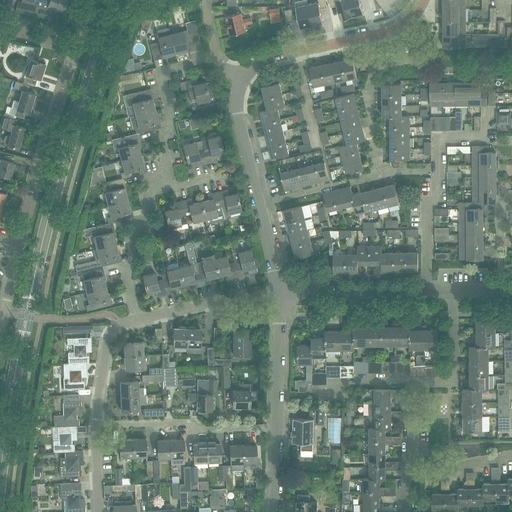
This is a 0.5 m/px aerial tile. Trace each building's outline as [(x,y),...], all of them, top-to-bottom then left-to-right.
[(7,0),(6,9),(13,11),(15,0),(7,0)] [(24,0),(24,3),(18,2),(15,11),(33,16),(34,14),(38,15),(50,20),(53,13),(52,13),(53,8),(63,12),(67,0),(24,0)] [(307,0),(304,0),(295,2),(296,6),(300,28),(312,25),(308,6),(308,4),(307,0)] [(308,4),(308,6),(312,25),(324,23),(321,9),(327,8),(327,6),(325,0),(318,0),(318,2),(308,4)] [(348,0),(328,0),(331,6),(331,7),(336,6),(337,6),(341,20),(353,16),(350,6),(348,0)] [(348,0),(350,6),(353,16),(364,13),(362,6),(360,0),(348,0)] [(443,0),(443,10),(465,10),(465,0),(443,0)] [(292,9),(285,11),(287,23),(294,21),(292,9)] [(441,17),(441,22),(466,22),(465,10),(443,10),(443,17),(441,17)] [(242,13),(236,14),(226,17),(230,35),(246,32),(244,25),(252,23),(251,18),(243,20),(242,13)] [(144,20),(141,30),(147,32),(151,23),(149,22),(144,20)] [(443,28),(444,35),(466,35),(466,22),(441,22),(441,28),(443,28)] [(170,35),(169,28),(157,31),(159,38),(158,38),(159,42),(150,45),(151,51),(160,49),(162,57),(175,54),(170,35)] [(182,32),(170,35),(175,54),(187,51),(185,42),(199,39),(198,33),(191,35),(184,36),(182,32)] [(466,35),(444,35),(444,48),(451,48),(451,50),(457,50),(457,48),(466,48),(466,35)] [(353,59),(342,61),(346,80),(357,77),(353,59)] [(31,60),(23,83),(35,87),(38,79),(40,79),(45,62),(38,60),(37,62),(31,60)] [(342,61),(331,64),(335,82),(346,80),(342,61)] [(331,64),(321,66),(325,84),(335,82),(331,64)] [(325,84),(321,66),(310,68),(314,87),(325,84)] [(196,79),(185,82),(190,101),(196,99),(197,103),(205,101),(206,106),(216,104),(211,83),(206,85),(205,82),(197,84),(196,79)] [(443,106),(443,80),(438,80),(438,83),(430,83),(431,106),(443,106)] [(448,80),(443,80),(443,106),(456,106),(455,83),(448,83),(448,80)] [(463,83),(455,83),(456,106),(468,106),(468,80),(463,80),(463,83)] [(472,80),(468,80),(468,106),(481,106),(481,90),(480,83),(472,83),(472,80)] [(16,110),(20,111),(29,114),(35,95),(27,92),(29,86),(15,82),(13,89),(22,91),(16,110)] [(262,87),(265,99),(282,95),(279,83),(262,87)] [(382,84),(382,95),(401,95),(401,84),(382,84)] [(133,105),(135,116),(155,111),(152,98),(144,101),(141,91),(125,95),(128,106),(133,105)] [(336,98),(339,110),(356,106),(353,94),(336,98)] [(265,99),(268,110),(277,108),(278,108),(285,106),(282,95),(265,99)] [(382,95),(383,106),(401,106),(401,95),(382,95)] [(327,104),(321,106),(325,117),(331,115),(327,104)] [(339,110),(342,122),(359,118),(356,106),(339,110)] [(383,117),(390,117),(401,117),(401,116),(401,106),(383,106),(383,117)] [(260,112),(263,124),(280,120),(278,108),(277,108),(268,110),(260,112)] [(155,111),(135,116),(130,118),(133,130),(134,129),(135,134),(157,129),(155,124),(158,123),(155,111)] [(22,137),(25,128),(15,125),(17,120),(3,116),(0,125),(5,126),(4,129),(12,131),(10,136),(8,136),(6,136),(4,137),(3,141),(4,143),(5,145),(7,145),(7,146),(19,149),(21,140),(21,139),(21,137),(22,137)] [(390,117),(391,128),(409,127),(409,116),(401,116),(401,117),(390,117)] [(342,122),(345,134),(362,129),(359,118),(342,122)] [(263,124),(266,136),(283,131),(280,120),(263,124)] [(391,128),(391,138),(409,138),(409,127),(391,128)] [(330,141),(336,140),(333,128),(327,129),(330,141)] [(345,134),(348,145),(357,143),(365,141),(362,129),(345,134)] [(266,136),(269,147),(286,143),(283,131),(266,136)] [(118,149),(121,161),(141,156),(135,134),(120,138),(123,148),(118,149)] [(209,147),(204,149),(207,164),(217,162),(216,156),(224,154),(220,136),(207,139),(209,147)] [(391,138),(391,149),(410,149),(409,138),(391,138)] [(207,164),(204,149),(197,150),(196,142),(183,145),(188,163),(196,161),(197,166),(207,164)] [(286,143),(269,147),(272,159),(289,155),(286,143)] [(339,147),(342,156),(359,152),(357,143),(348,145),(339,147)] [(473,147),(473,165),(499,165),(499,161),(496,161),(496,153),(488,153),(488,146),(473,147)] [(410,149),(391,149),(391,160),(410,160),(410,149)] [(342,156),(344,165),(361,161),(359,152),(342,156)] [(124,173),(120,174),(121,179),(142,174),(141,169),(144,168),(141,156),(121,161),(124,173)] [(0,175),(10,178),(14,164),(0,160),(0,161),(0,175)] [(361,161),(344,165),(346,174),(357,171),(357,173),(362,172),(362,170),(363,169),(361,161)] [(325,163),(316,165),(320,182),(329,180),(325,163)] [(316,165),(307,167),(311,184),(320,182),(316,165)] [(473,165),(473,178),(496,178),(496,170),(499,170),(499,165),(473,165)] [(307,167),(298,169),(303,187),(311,184),(307,167)] [(298,169),(290,172),(294,189),(303,187),(298,169)] [(294,189),(290,172),(281,174),(285,191),(294,189)] [(473,178),(473,190),(499,190),(499,185),(496,185),(496,178),(473,178)] [(104,193),(107,206),(127,201),(124,188),(116,190),(114,181),(107,183),(109,192),(104,193)] [(395,185),(384,188),(388,206),(399,203),(395,185)] [(346,207),(354,205),(352,196),(353,195),(351,187),(341,189),(346,207)] [(384,188),(373,190),(378,209),(388,206),(384,188)] [(337,209),(346,207),(341,189),(332,192),(337,209)] [(227,190),(217,192),(224,220),(230,218),(229,214),(241,211),(237,193),(228,195),(227,190)] [(373,190),(363,193),(367,211),(378,209),(373,190)] [(460,203),(460,209),(475,209),(475,203),(486,203),(496,203),(496,195),(499,195),(499,190),(473,190),(473,203),(460,203)] [(224,220),(217,192),(207,195),(209,200),(201,202),(205,220),(206,224),(224,220)] [(328,211),(337,209),(332,192),(324,194),(328,211)] [(354,205),(356,214),(367,211),(363,193),(353,195),(352,196),(354,205)] [(191,199),(181,201),(187,224),(205,220),(201,202),(193,204),(191,199)] [(127,201),(107,206),(110,217),(106,218),(107,223),(123,220),(122,215),(130,213),(127,201)] [(187,224),(181,201),(172,203),(173,209),(165,211),(169,228),(181,225),(182,229),(188,228),(187,224)] [(460,209),(460,222),(486,222),(486,217),(483,217),(483,209),(486,209),(486,203),(475,203),(475,209),(460,209)] [(285,211),(288,223),(305,219),(302,206),(285,211)] [(288,223),(290,235),(308,231),(305,219),(288,223)] [(460,222),(460,234),(483,234),(483,226),(486,226),(486,222),(460,222)] [(93,237),(96,249),(116,244),(113,232),(105,234),(102,225),(95,226),(98,236),(93,237)] [(290,235),(293,246),(311,242),(308,231),(290,235)] [(460,234),(460,247),(486,246),(486,242),(483,242),(483,234),(460,234)] [(311,242),(293,246),(296,258),(314,253),(311,242)] [(95,263),(75,267),(76,273),(100,267),(112,264),(111,259),(119,257),(118,251),(116,244),(96,249),(92,250),(95,263)] [(232,254),(234,262),(238,278),(256,273),(251,250),(238,253),(237,245),(231,247),(232,254)] [(382,246),(370,247),(370,264),(382,264),(382,253),(382,246)] [(486,246),(460,247),(460,259),(483,259),(483,251),(486,251),(486,246)] [(357,247),(357,255),(358,255),(358,264),(370,264),(370,247),(357,247)] [(394,253),(382,253),(382,264),(382,271),(394,271),(394,253)] [(406,253),(394,253),(394,271),(406,271),(406,253)] [(418,253),(406,253),(406,271),(418,271),(418,253)] [(196,263),(198,271),(202,286),(212,284),(211,278),(219,277),(214,259),(213,254),(201,257),(202,262),(196,263)] [(345,273),(345,255),(333,255),(334,273),(345,273)] [(358,255),(357,255),(345,255),(345,273),(358,273),(358,264),(358,255)] [(226,256),(214,259),(219,277),(227,275),(228,280),(238,278),(234,262),(228,264),(226,256)] [(160,272),(162,280),(166,295),(176,292),(175,287),(183,285),(178,267),(178,264),(166,267),(166,270),(160,272)] [(190,265),(178,267),(183,285),(191,283),(192,289),(202,286),(198,271),(192,272),(190,265)] [(103,276),(100,267),(76,273),(77,277),(82,276),(83,280),(86,293),(106,288),(103,276)] [(166,295),(162,280),(156,281),(155,273),(143,276),(147,294),(155,292),(156,297),(166,295)] [(106,288),(86,293),(89,305),(85,306),(87,311),(102,308),(101,302),(109,300),(106,288)] [(477,319),(477,333),(496,333),(495,319),(477,319)] [(354,327),(354,331),(354,346),(368,346),(368,327),(354,327)] [(382,327),(368,327),(368,346),(382,346),(382,327)] [(396,327),(382,327),(382,346),(396,346),(396,327)] [(410,327),(396,327),(396,346),(410,346),(410,327)] [(214,328),(214,338),(214,342),(222,342),(222,328),(214,328)] [(233,328),(233,342),(251,342),(251,329),(233,328)] [(173,346),(187,346),(187,329),(174,329),(173,346)] [(187,329),(187,346),(200,346),(200,329),(187,329)] [(424,330),(410,331),(410,349),(424,349),(424,330)] [(438,330),(424,330),(424,349),(438,349),(438,330)] [(326,331),(326,338),(326,350),(326,354),(340,354),(340,350),(340,331),(326,331)] [(354,331),(340,331),(340,350),(354,350),(354,346),(354,331)] [(477,333),(477,347),(489,347),(496,347),(496,333),(477,333)] [(91,338),(81,338),(67,339),(67,345),(73,345),(74,353),(68,353),(68,364),(86,364),(89,363),(89,356),(87,357),(86,352),(91,352),(91,338)] [(312,338),(312,345),(312,358),(326,357),(326,354),(326,350),(326,338),(312,338)] [(125,343),(125,356),(142,356),(142,342),(125,343)] [(251,342),(233,342),(233,355),(250,355),(251,342)] [(312,358),(312,345),(298,346),(298,364),(307,364),(307,373),(309,373),(309,380),(312,380),(312,374),(312,358)] [(470,347),(470,361),(489,361),(489,347),(477,347),(470,347)] [(142,356),(125,356),(126,369),(143,369),(142,356)] [(470,361),(470,375),(489,375),(489,361),(470,361)] [(354,362),(354,366),(355,366),(355,373),(369,373),(368,362),(354,362)] [(383,362),(368,362),(369,373),(383,373),(383,362)] [(397,362),(383,362),(383,373),(397,373),(397,362)] [(411,362),(397,362),(397,373),(410,373),(411,373),(410,365),(411,365),(411,362)] [(86,364),(68,364),(62,364),(63,389),(84,388),(84,382),(82,382),(82,377),(87,377),(86,364)] [(425,365),(411,365),(410,365),(411,373),(410,373),(410,377),(425,377),(425,365)] [(439,365),(425,365),(425,377),(439,377),(439,365)] [(326,366),(326,374),(327,374),(327,378),(340,378),(340,366),(326,366)] [(354,366),(340,366),(340,378),(355,377),(355,373),(355,366),(354,366)] [(164,374),(164,381),(164,387),(176,386),(175,368),(170,368),(163,369),(164,374)] [(327,374),(326,374),(312,374),(312,380),(312,385),(313,385),(327,385),(327,378),(327,374)] [(470,375),(470,389),(482,389),(490,389),(489,375),(470,375)] [(217,396),(217,392),(217,380),(208,380),(208,395),(197,395),(197,394),(188,394),(187,401),(197,402),(197,411),(199,411),(199,413),(205,413),(205,411),(212,411),(212,410),(214,410),(214,403),(212,403),(212,395),(217,396)] [(299,380),(299,392),(313,392),(313,385),(312,385),(312,380),(309,380),(299,380)] [(120,382),(120,397),(146,395),(144,395),(143,388),(138,388),(138,381),(120,382)] [(233,391),(233,392),(232,407),(249,407),(250,385),(242,384),(242,391),(233,391)] [(463,389),(463,403),(482,403),(482,389),(470,389),(463,389)] [(497,389),(498,403),(510,403),(509,389),(505,389),(497,389)] [(372,397),(372,403),(391,403),(391,394),(397,394),(397,390),(370,390),(370,394),(372,397)] [(54,427),(58,427),(76,426),(79,426),(79,419),(77,419),(76,415),(81,415),(81,395),(62,396),(63,416),(53,416),(54,427)] [(146,395),(120,397),(121,411),(139,410),(139,404),(147,404),(146,395)] [(369,403),(369,415),(397,415),(397,411),(391,411),(391,403),(372,403),(369,403)] [(463,403),(463,417),(482,417),(482,403),(463,403)] [(498,403),(498,417),(510,417),(510,403),(498,403)] [(332,413),(332,408),(310,407),(309,419),(294,419),(293,443),(301,443),(301,451),(313,451),(314,425),(325,425),(325,413),(332,413)] [(143,409),(144,416),(165,415),(164,408),(143,409)] [(347,416),(333,415),(332,441),(345,441),(347,416)] [(372,422),(372,428),(375,428),(385,428),(391,428),(391,419),(397,419),(397,415),(369,415),(369,418),(372,422)] [(482,417),(463,417),(463,432),(482,431),(488,431),(488,417),(482,417)] [(510,417),(498,417),(498,431),(510,431),(510,417)] [(54,427),(52,427),(53,442),(53,452),(65,452),(74,451),(74,444),(72,445),(72,440),(77,440),(76,426),(54,427)] [(369,428),(370,441),(392,441),(392,437),(386,437),(385,428),(375,428),(372,428),(369,428)] [(133,457),(132,439),(119,440),(120,458),(133,457)] [(146,439),(132,439),(133,457),(146,457),(146,439)] [(158,459),(171,459),(170,440),(157,440),(158,459)] [(170,440),(171,459),(171,458),(171,465),(184,464),(184,440),(170,440)] [(370,441),(370,454),(386,453),(386,445),(392,445),(392,441),(370,441)] [(207,461),(207,444),(193,445),(194,462),(207,461)] [(207,444),(207,461),(207,462),(220,461),(220,444),(207,444)] [(256,444),(242,445),(243,465),(244,465),(250,465),(250,463),(256,463),(256,444)] [(225,466),(226,479),(226,490),(233,489),(232,471),(244,470),(244,465),(243,465),(242,445),(230,445),(231,463),(232,463),(232,466),(225,466)] [(65,452),(66,458),(61,458),(61,466),(59,466),(60,477),(81,476),(80,469),(78,469),(78,465),(83,465),(83,451),(74,451),(65,452)] [(370,454),(370,466),(392,466),(392,462),(386,462),(386,453),(370,454)] [(370,466),(370,479),(380,479),(386,479),(386,470),(392,470),(392,466),(370,466)] [(179,484),(179,492),(187,491),(190,491),(190,489),(190,467),(183,467),(184,484),(179,484)] [(483,484),(483,489),(484,489),(484,500),(484,503),(496,503),(496,500),(496,477),(492,477),(492,484),(483,484)] [(500,477),(496,477),(496,500),(509,500),(509,495),(509,484),(500,484),(500,477)] [(361,492),(364,492),(386,492),(386,487),(380,487),(380,479),(370,479),(359,479),(359,482),(361,485),(361,492)] [(458,489),(458,494),(458,505),(459,505),(471,505),(471,483),(467,483),(467,489),(458,489)] [(475,483),(471,483),(471,505),(484,505),(484,503),(484,500),(484,489),(483,489),(475,489),(475,483)] [(389,485),(389,493),(402,493),(402,485),(389,485)] [(81,488),(61,489),(61,501),(63,501),(63,511),(85,511),(85,499),(80,499),(79,495),(82,495),(81,488)] [(446,510),(445,488),(441,488),(441,494),(433,494),(432,511),(445,511),(446,510)] [(450,488),(445,488),(446,510),(459,510),(459,505),(458,505),(458,494),(450,494),(450,488)] [(221,490),(216,490),(216,497),(217,509),(225,508),(224,496),(222,496),(221,490)] [(179,492),(179,499),(180,509),(187,509),(187,491),(179,492)] [(364,492),(364,504),(380,504),(380,496),(386,496),(386,492),(364,492)] [(316,511),(317,503),(310,502),(310,495),(298,495),(298,502),(297,502),(296,511),(316,511)] [(123,511),(123,505),(123,502),(114,502),(114,506),(113,506),(113,511),(123,511)]
